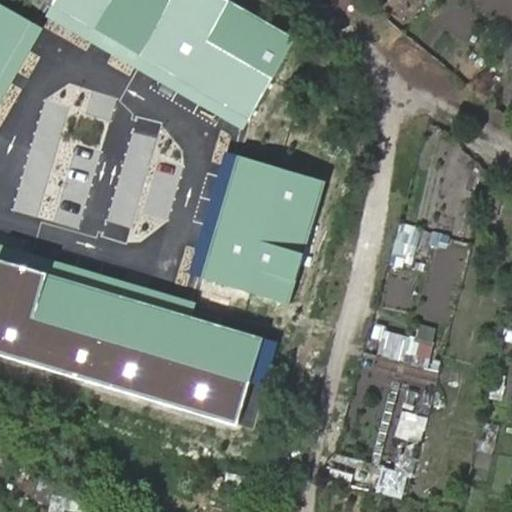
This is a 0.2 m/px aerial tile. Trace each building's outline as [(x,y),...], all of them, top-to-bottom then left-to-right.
[(298,41),(227,0),(53,0),(44,16),(244,133),(298,41)] [(0,108),(45,28),(0,3),(0,108)] [(327,181),(236,157),(205,278),(296,301),(327,181)] [(415,283),(417,269),(405,267),(409,246),(391,243),(385,278),(415,283)] [(199,303),(0,244),(0,354),(241,425),(267,334),(196,314),(199,303)] [(388,329),(382,352),(425,364),(431,341),(388,329)] [(432,393),(400,383),(389,421),(408,427),(405,439),(417,443),(432,393)] [(380,464),(372,489),(397,497),(405,472),(380,464)] [(348,485),(349,470),(328,468),(327,484),(348,485)]
